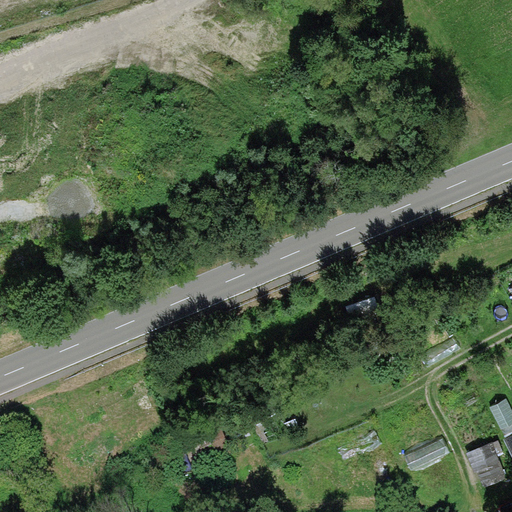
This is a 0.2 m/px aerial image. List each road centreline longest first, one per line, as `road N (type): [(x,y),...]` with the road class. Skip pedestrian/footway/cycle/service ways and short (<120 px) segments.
road 1 (secondary): [(511,160),(0,378)]
road 2 (track): [(266,456),(382,408),(511,325)]
